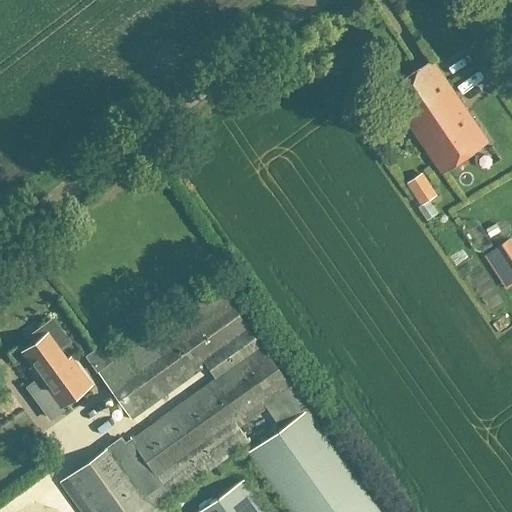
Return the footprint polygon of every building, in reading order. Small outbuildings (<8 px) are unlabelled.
[(441,176),(488,144),(431,61),(390,89),(403,109),(398,113),(441,176)] [(409,180),(424,203),(439,193),(424,170),(409,180)] [(509,284),(511,282),(511,235),(487,251),(509,284)] [(218,287),(146,338),(97,373),(130,420),(205,367),(215,381),(133,438),(132,436),(129,439),(130,440),(124,445),(119,439),(59,482),(79,511),(86,511),(90,509),(92,511),(162,511),(159,507),(249,443),(238,428),(266,408),(283,431),(250,455),(291,511),(380,511),(228,301),(218,287)] [(142,305),(125,317),(137,333),(154,320),(142,305)] [(35,333),(40,340),(22,353),(32,367),(29,370),(57,410),(91,386),(71,358),(67,361),(59,349),(69,342),(53,320),(35,333)] [(265,511),(243,481),(200,511),(265,511)]
